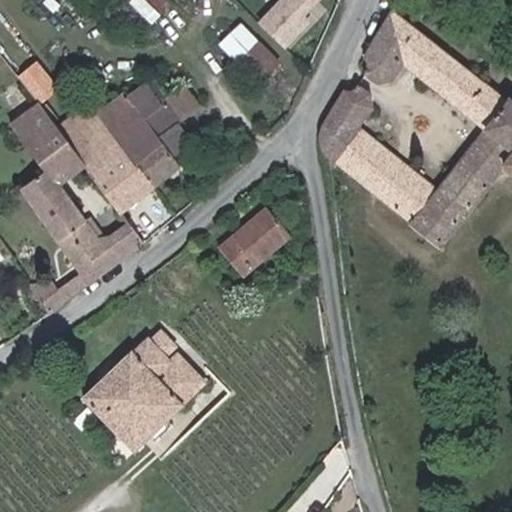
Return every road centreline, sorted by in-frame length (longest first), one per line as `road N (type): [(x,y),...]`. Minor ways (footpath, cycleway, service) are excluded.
road 1 (unclassified): [(0,364),(283,142),(309,135)]
road 2 (unclassified): [(382,511),(340,346),(309,135)]
road 3 (unclassified): [(309,135),(365,0)]
